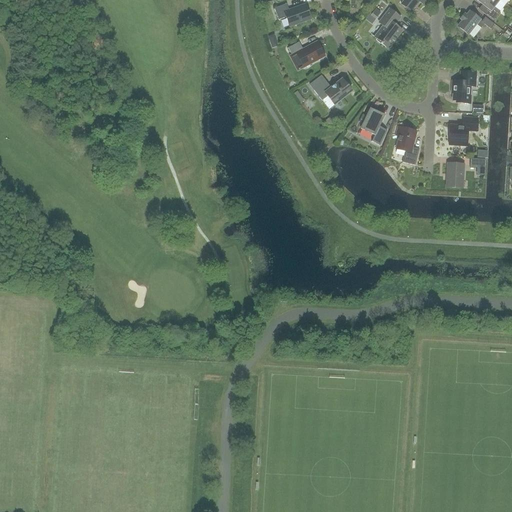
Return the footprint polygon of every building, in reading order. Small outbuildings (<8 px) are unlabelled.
[(404,0),(401,4),(411,12),(416,6),(419,2),(423,5),(426,0),(404,0)] [(499,2),(497,0),(476,0),(486,8),(482,12),(493,21),(500,12),(495,7),(499,2)] [(275,9),(279,20),(286,18),(290,27),(311,19),(306,5),(289,11),(287,4),(275,9)] [(383,26),(375,37),(382,43),(381,44),(388,49),(403,31),(395,25),(401,18),(390,9),(379,23),(383,26)] [(376,10),(372,15),(376,19),(381,13),(376,10)] [(467,16),(465,14),(461,19),(463,21),(458,27),(469,35),(476,25),(481,29),(484,24),(491,30),(495,25),(485,17),(482,21),(470,12),(467,16)] [(508,39),(511,33),(511,32),(508,30),(503,36),(508,39)] [(325,57),(317,42),(303,50),(299,42),(288,48),(292,55),(289,56),(297,71),(325,57)] [(475,87),(476,73),(461,72),(460,81),(452,81),(452,91),(453,92),(453,101),(461,102),(461,104),(470,104),(471,96),(469,96),(469,87),(475,87)] [(352,92),(343,79),(331,88),(326,81),(314,91),(322,101),(328,97),(335,105),(352,92)] [(380,127),(385,116),(371,109),(361,129),(375,136),(372,142),(380,146),(387,131),(380,127)] [(477,132),(478,119),(464,118),(463,126),(450,125),(449,145),(467,147),(468,131),(477,132)] [(405,152),(403,162),(415,166),(419,149),(413,148),(417,131),(398,127),(396,136),(399,137),(396,150),(405,152)] [(470,159),(470,168),(477,168),(477,172),(485,172),(485,160),(470,159)] [(464,165),(448,164),(446,187),(463,188),(464,165)]
